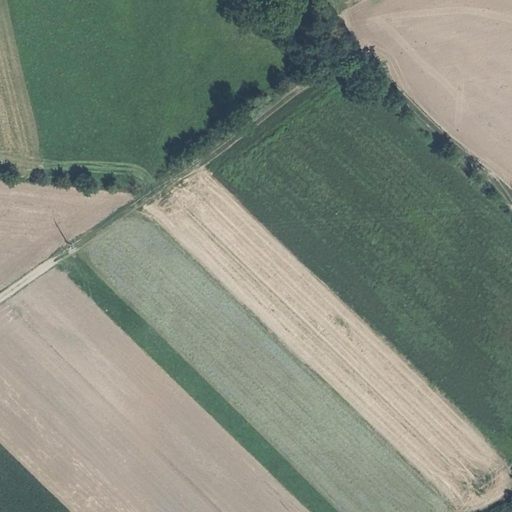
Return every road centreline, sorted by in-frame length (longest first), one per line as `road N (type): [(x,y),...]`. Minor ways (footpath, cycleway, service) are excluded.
road 1 (track): [(355,53),(230,158),(0,298)]
road 2 (track): [(511,190),(355,53)]
road 3 (track): [(169,192),(156,179),(159,155),(191,73),(232,23)]
